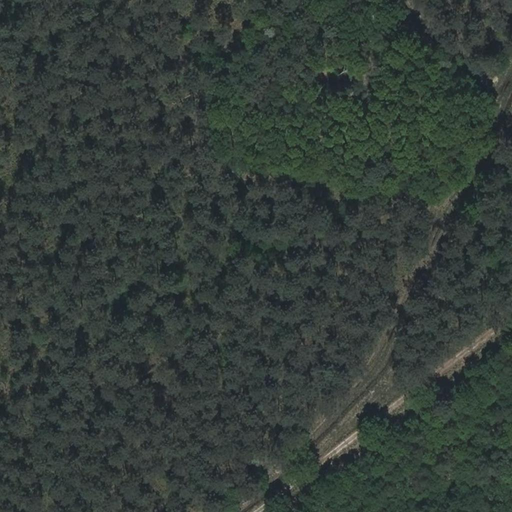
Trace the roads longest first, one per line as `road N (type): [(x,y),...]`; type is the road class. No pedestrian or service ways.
road 1 (track): [(511,74),(381,354),(230,511)]
road 2 (track): [(511,132),(387,384),(338,450)]
road 3 (track): [(258,511),(511,319)]
road 4 (track): [(445,215),(423,203),(226,168)]
road 5 (track): [(498,100),(398,0)]
